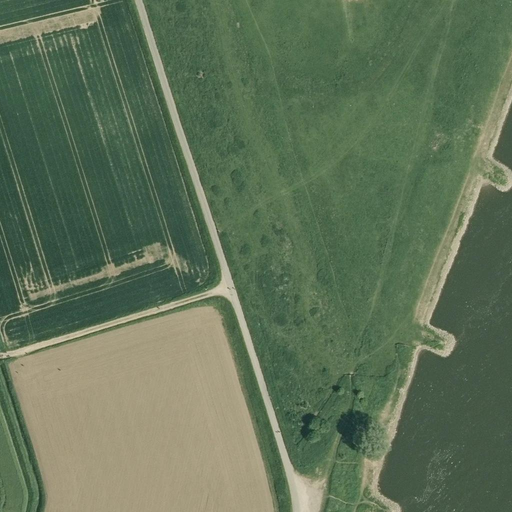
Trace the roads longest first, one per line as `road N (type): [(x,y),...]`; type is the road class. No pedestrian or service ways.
road 1 (unclassified): [(295,511),(293,484),(139,0)]
road 2 (track): [(293,484),(312,488),(350,390),(455,0)]
road 3 (track): [(231,286),(0,357)]
